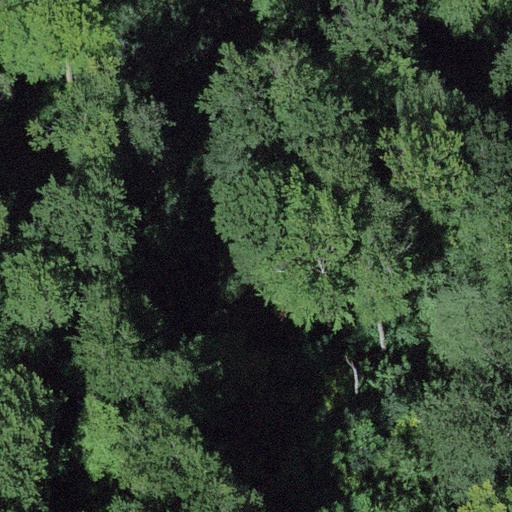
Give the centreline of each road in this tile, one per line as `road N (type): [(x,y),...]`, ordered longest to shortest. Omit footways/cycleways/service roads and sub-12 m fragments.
road 1 (track): [(511,62),(372,50),(269,70),(0,169)]
road 2 (track): [(511,412),(270,362),(0,322)]
